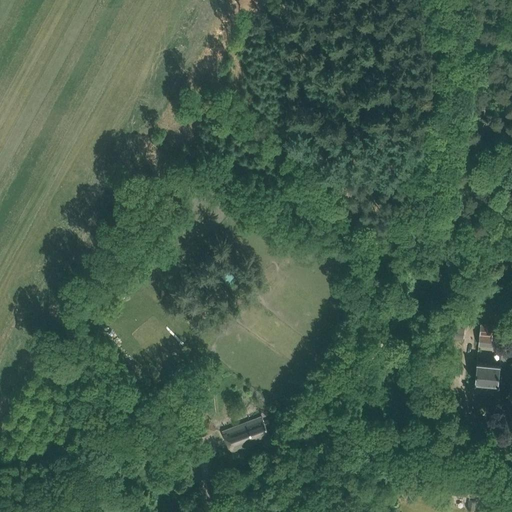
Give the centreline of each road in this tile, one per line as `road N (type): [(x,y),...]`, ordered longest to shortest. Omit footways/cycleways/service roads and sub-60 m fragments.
road 1 (track): [(350,411),(385,371),(419,303),(464,19),(453,0)]
road 2 (track): [(0,473),(106,441),(136,441),(165,446),(205,493)]
road 3 (unclassified): [(511,446),(350,411)]
